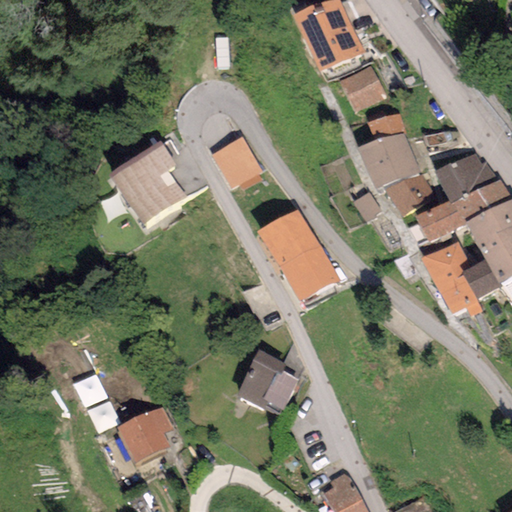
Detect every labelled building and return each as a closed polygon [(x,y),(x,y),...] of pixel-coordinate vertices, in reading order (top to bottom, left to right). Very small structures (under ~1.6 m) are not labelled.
[(364,58),(338,2),(294,22),(320,78),(364,58)] [(385,99),(369,69),(339,85),(355,116),(385,99)] [(373,147),(405,137),(397,118),(366,128),(373,147)] [(405,137),(373,147),(356,155),(378,195),(382,193),(401,222),(436,204),(420,178),(405,137)] [(241,141),(211,159),(231,192),(262,174),(241,141)] [(174,169),(160,149),(110,183),(143,231),(187,200),(169,173),(174,169)] [(475,155),(434,178),(451,208),(496,183),(485,165),(482,167),(475,155)] [(415,225),(428,250),(465,231),(511,204),(500,182),(496,183),(451,208),(415,225)] [(372,204),(355,216),(369,236),(386,224),(372,204)] [(511,204),(465,231),(483,266),(472,276),(461,281),(479,308),(499,292),(511,283),(511,204)] [(297,216),(256,241),(299,310),(340,285),(297,216)] [(457,247),(419,266),(452,321),(466,315),(471,323),(483,318),(479,308),(461,281),(472,276),(457,247)] [(288,367),(258,353),(235,402),(267,417),(268,413),(280,419),(298,382),(284,376),(288,367)] [(112,412),(89,422),(100,445),(123,435),(112,412)] [(135,480),(176,463),(167,443),(177,439),(168,420),(118,441),(135,480)] [(365,511),(346,476),(329,485),(332,491),(321,496),(329,511),(365,511)]
